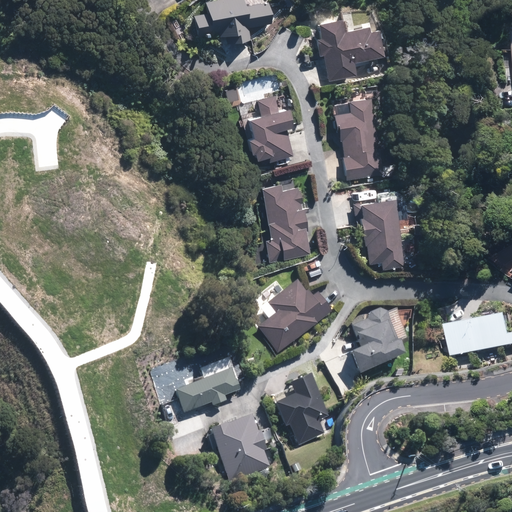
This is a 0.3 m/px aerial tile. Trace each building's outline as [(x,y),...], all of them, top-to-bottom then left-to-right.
[(240,0),(212,0),(204,1),(206,13),(191,15),(195,39),(229,34),(230,42),(249,39),(248,28),(269,25),(266,2),(241,6),(240,0)] [(316,56),(321,55),(326,80),(354,74),(351,61),(378,55),(372,27),(366,29),(365,24),(344,29),(342,18),(314,24),(317,35),(312,36),(316,56)] [(292,155),(285,128),(291,126),(286,107),(276,109),(272,94),(255,98),(259,114),(244,118),(248,136),(244,137),(247,152),(251,151),(253,158),(264,155),(266,161),(292,155)] [(344,179),(373,174),(378,166),(367,97),(346,100),(331,103),(337,140),(340,140),(343,156),(341,156),(344,179)] [(258,186),(263,208),(256,209),(258,218),(264,217),(268,238),(264,239),(266,250),(255,252),(257,262),(267,260),(267,262),(309,254),(304,228),(306,228),(298,185),(293,186),(292,179),(258,186)] [(352,216),(356,216),(361,243),(364,243),(367,264),(379,262),(380,268),(401,265),(393,211),(389,212),(386,197),(350,202),(352,216)] [(79,268),(54,280),(65,304),(91,292),(84,278),(87,276),(90,281),(107,273),(109,277),(99,281),(112,310),(141,296),(127,267),(118,271),(116,268),(121,266),(105,234),(74,249),(84,271),(81,273),(79,268)] [(255,328),(276,353),(329,310),(314,291),(308,296),(294,279),(258,308),(266,319),(255,328)] [(99,295),(74,307),(87,335),(112,323),(99,295)] [(346,351),(356,373),(400,354),(395,342),(405,338),(393,310),(384,314),(381,306),(362,314),(364,318),(347,326),(356,347),(346,351)] [(511,331),(508,313),(449,324),(455,355),(511,344),(511,331)] [(214,372),(172,389),(182,414),(209,403),(210,406),(225,400),(223,395),(237,390),(224,358),(210,364),(214,372)] [(325,414),(306,373),(286,382),(291,394),(271,403),(283,428),(287,425),(296,445),(323,434),(316,419),(325,414)] [(245,412),(206,428),(228,481),(267,465),(261,452),(264,451),(255,430),(253,431),(245,412)]
